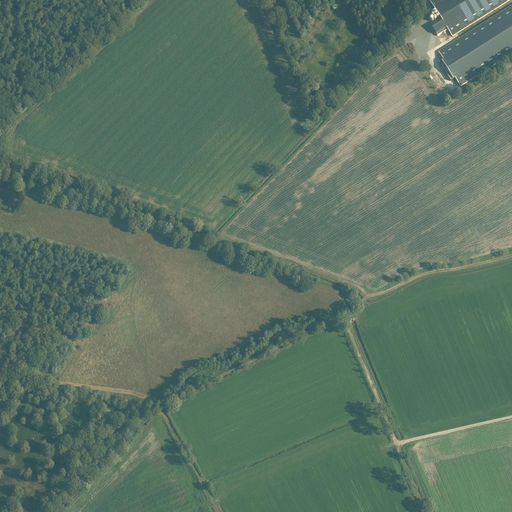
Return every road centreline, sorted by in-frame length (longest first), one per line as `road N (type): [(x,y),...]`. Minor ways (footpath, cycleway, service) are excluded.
road 1 (track): [(368,296),(0,164)]
road 2 (track): [(426,511),(342,315)]
road 3 (track): [(161,409),(342,315)]
road 4 (track): [(0,129),(149,0)]
road 5 (track): [(368,296),(511,257)]
